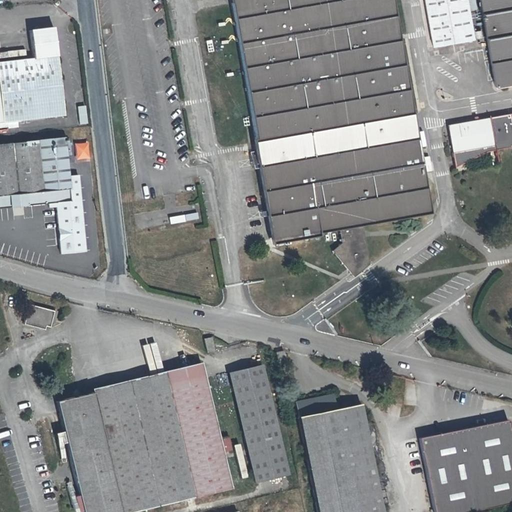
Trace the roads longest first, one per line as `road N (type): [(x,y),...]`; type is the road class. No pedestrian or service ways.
road 1 (residential): [(118,297),(511,387)]
road 2 (residential): [(118,297),(85,0)]
road 3 (residential): [(0,269),(118,297)]
